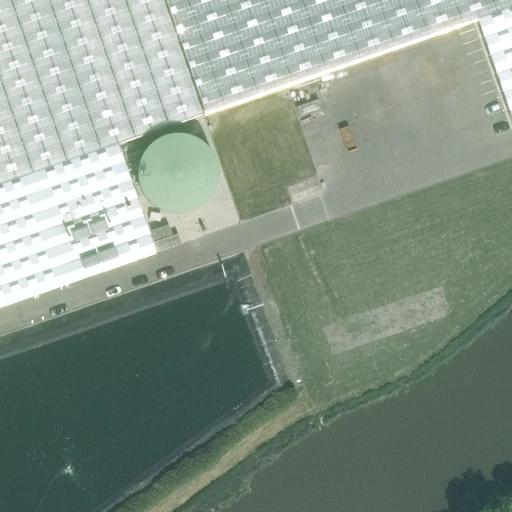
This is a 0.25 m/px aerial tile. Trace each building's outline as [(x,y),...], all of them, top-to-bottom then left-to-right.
[(0,0),(0,184),(118,143),(198,116),(158,0),(0,0)] [(511,0),(158,0),(198,116),(476,20),(511,7),(511,0)] [(511,7),(476,20),(511,124),(511,7)] [(345,124),(327,130),(334,150),(352,143),(345,124)] [(118,143),(0,184),(0,305),(156,252),(118,143)]
